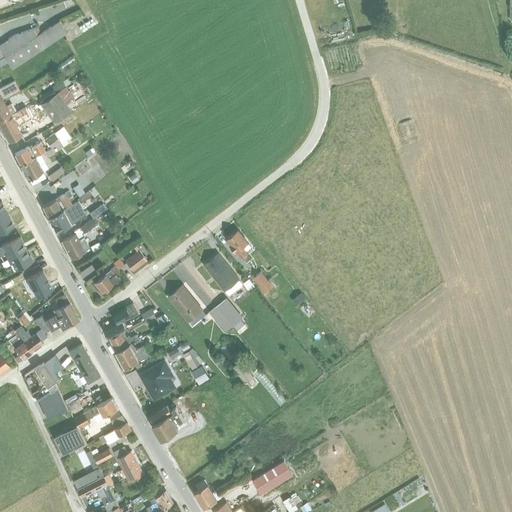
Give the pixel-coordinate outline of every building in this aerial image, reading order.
[(316,14),(322,13),(320,3),(314,4),(316,14)] [(0,56),(4,55),(41,31),(38,26),(33,28),(14,34),(0,43),(0,56)] [(60,79),(52,85),(56,92),(65,85),(60,79)] [(0,92),(0,93),(0,119),(17,111),(12,102),(6,105),(3,99),(20,91),(14,81),(10,83),(8,84),(0,88),(0,92)] [(59,121),(72,111),(67,105),(75,99),(66,86),(41,104),(55,124),(59,121)] [(19,110),(31,104),(29,100),(17,106),(19,110)] [(17,111),(0,119),(0,125),(9,142),(23,135),(17,125),(27,120),(26,119),(39,112),(38,112),(39,111),(35,102),(31,104),(19,110),(17,111)] [(54,145),(70,136),(63,126),(45,138),(51,147),(54,145)] [(70,136),(54,145),(58,149),(68,142),(67,140),(71,138),(70,136)] [(45,150),(41,142),(33,146),(31,144),(14,153),(21,164),(41,153),(45,150)] [(92,146),(85,151),(88,156),(95,150),(92,146)] [(45,150),(48,157),(54,153),(51,147),(45,150)] [(41,153),(21,164),(32,185),(46,177),(43,171),(49,168),(41,153)] [(60,166),(49,175),(52,180),(64,172),(60,166)] [(80,179),(76,169),(60,176),(64,186),(80,179)] [(135,172),(129,176),(134,183),(139,179),(135,172)] [(79,184),(73,187),(79,196),(89,189),(83,180),(79,184)] [(49,217),(72,203),(70,200),(74,198),(70,191),(43,205),(49,217)] [(72,203),(49,217),(56,231),(63,228),(71,224),(86,215),(78,199),(72,203)] [(89,212),(93,217),(107,207),(103,202),(89,212)] [(8,213),(0,216),(0,232),(15,225),(8,213)] [(97,223),(93,217),(80,227),(84,232),(97,223)] [(75,233),(61,240),(71,258),(90,248),(79,228),(74,230),(75,233)] [(238,229),(227,238),(232,244),(230,245),(236,253),(237,252),(244,260),(248,257),(246,255),(248,253),(246,250),(243,246),(248,242),(238,229)] [(20,236),(0,246),(0,256),(5,254),(8,259),(26,249),(23,243),(24,242),(20,236)] [(99,241),(90,246),(91,248),(93,252),(101,246),(100,243),(99,241)] [(248,242),(243,246),(246,250),(251,247),(248,242)] [(137,250),(125,259),(133,269),(147,259),(136,245),(134,246),(137,250)] [(26,249),(8,259),(10,263),(12,262),(16,270),(34,260),(30,254),(29,254),(26,249)] [(218,253),(204,264),(229,295),(243,283),(218,253)] [(80,271),(91,264),(88,258),(77,265),(80,271)] [(120,258),(113,262),(115,264),(118,267),(124,263),(120,258)] [(92,264),(80,273),(84,279),(97,271),(92,264)] [(115,264),(94,282),(102,292),(106,289),(106,290),(107,289),(121,277),(117,272),(120,269),(118,267),(115,264)] [(43,269),(26,278),(36,297),(53,288),(43,269)] [(261,271),(253,277),(266,293),(269,291),(268,290),(274,285),(269,279),(268,279),(261,271)] [(249,278),(243,283),(249,291),(255,286),(249,278)] [(184,284),(169,296),(193,326),(206,315),(202,310),(204,308),(184,284)] [(43,313),(35,317),(45,331),(60,324),(62,328),(79,318),(65,292),(55,297),(60,305),(53,309),(54,312),(45,317),(43,313)] [(301,292),(292,300),(296,305),(306,297),(301,292)] [(228,296),(216,305),(232,325),(233,325),(237,329),(245,324),(241,318),(244,316),(228,296)] [(110,338),(124,330),(128,329),(124,321),(132,317),(132,316),(139,312),(133,302),(125,306),(126,307),(114,314),(117,320),(104,328),(110,338)] [(216,305),(209,311),(226,331),(232,325),(216,305)] [(152,307),(141,313),(144,318),(155,312),(152,307)] [(23,311),(17,316),(24,324),(32,317),(33,316),(31,314),(30,314),(29,315),(25,309),(24,308),(22,310),(23,311)] [(163,314),(157,318),(161,325),(167,321),(163,314)] [(14,329),(32,351),(44,342),(42,339),(36,331),(31,335),(27,329),(25,330),(20,324),(14,329)] [(32,351),(14,329),(13,328),(8,332),(11,336),(8,338),(19,352),(14,356),(18,361),(32,351)] [(36,331),(42,339),(47,335),(41,328),(36,331)] [(124,330),(110,338),(111,340),(117,350),(135,340),(140,338),(137,333),(131,337),(130,334),(127,336),(124,330)] [(135,340),(117,350),(126,368),(149,354),(143,344),(137,347),(135,343),(141,340),(140,338),(135,340)] [(169,352),(168,352),(172,358),(191,347),(187,341),(181,345),(180,344),(169,351),(169,352)] [(83,343),(70,350),(89,383),(101,376),(96,368),(83,343)] [(192,347),(183,353),(192,368),(203,360),(204,360),(193,346),(192,347)] [(0,372),(9,365),(0,353),(0,372)] [(44,362),(56,379),(60,376),(57,371),(64,366),(55,353),(44,362)] [(165,358),(139,373),(154,399),(177,386),(171,377),(175,375),(165,358)] [(242,360),(232,368),(235,372),(237,371),(245,383),(247,381),(252,387),(257,383),(253,377),(254,377),(242,360)] [(56,379),(44,362),(34,368),(50,392),(58,388),(61,386),(56,379)] [(203,366),(192,371),(199,382),(209,377),(203,366)] [(259,366),(253,372),(279,404),(286,399),(259,366)] [(58,388),(50,392),(39,399),(48,417),(62,411),(62,413),(68,409),(58,388)] [(66,399),(71,409),(73,408),(75,412),(83,407),(84,407),(76,393),(69,397),(66,399)] [(78,425),(80,429),(84,426),(86,428),(89,426),(88,424),(91,423),(88,418),(94,416),(97,421),(105,416),(104,415),(118,407),(112,396),(75,417),(78,425)] [(160,409),(148,416),(162,438),(179,428),(172,417),(176,414),(180,421),(184,419),(176,406),(171,409),(168,404),(160,409)] [(114,424),(104,430),(106,433),(126,421),(122,414),(111,420),(114,424)] [(106,433),(99,436),(103,443),(108,441),(110,443),(120,437),(119,436),(132,429),(127,421),(126,421),(106,433)] [(80,429),(78,425),(74,428),(73,425),(64,429),(65,432),(56,436),(64,452),(69,449),(70,452),(76,450),(75,447),(87,441),(80,429)] [(125,446),(114,451),(123,468),(126,476),(129,482),(144,474),(132,450),(128,452),(125,446)] [(91,449),(86,451),(90,459),(95,468),(100,466),(98,462),(113,454),(109,447),(100,452),(98,447),(97,447),(92,450),(91,449)] [(227,451),(219,457),(229,470),(237,464),(227,451)] [(279,462),(249,480),(255,489),(268,481),(268,480),(274,476),(273,474),(283,468),(279,462)] [(95,468),(74,479),(78,486),(104,473),(100,466),(95,468)] [(199,489),(195,492),(204,507),(247,481),(246,480),(251,477),(247,471),(243,474),(242,473),(213,491),(209,483),(199,489)] [(105,475),(111,487),(116,484),(109,473),(105,475)] [(111,487),(105,475),(78,489),(82,497),(96,490),(103,487),(107,496),(102,498),(105,504),(116,498),(111,487)] [(205,478),(196,484),(199,489),(209,483),(205,478)] [(233,508),(257,497),(251,484),(227,495),(233,508)] [(103,487),(96,490),(102,498),(107,496),(103,487)] [(123,511),(159,511),(165,508),(174,503),(166,490),(150,500),(153,504),(147,507),(149,511),(147,511),(131,511),(129,508),(123,511)] [(116,498),(105,504),(109,511),(120,505),(119,503),(116,498)] [(227,500),(213,510),(214,511),(243,511),(240,507),(234,511),(227,500)] [(308,502),(300,506),(303,511),(305,511),(312,508),(308,502)] [(385,503),(370,511),(387,511),(389,511),(385,503)]
